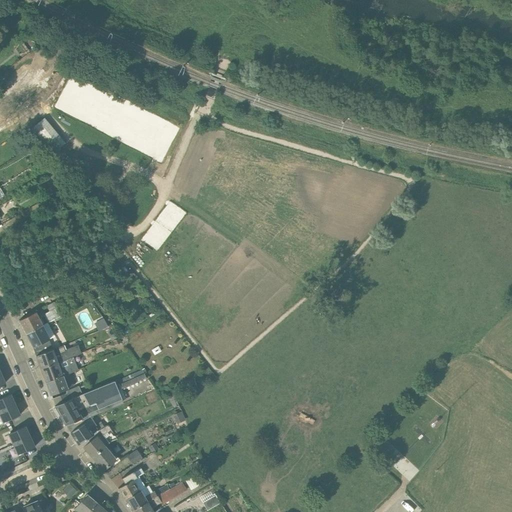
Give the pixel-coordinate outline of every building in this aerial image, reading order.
[(31,130),(51,155),(65,143),(45,118),(31,130)] [(67,158),(63,152),(55,158),(60,164),(67,158)] [(44,158),(40,153),(35,157),(39,162),(44,158)] [(56,168),(47,156),(40,162),(51,174),(56,168)] [(74,170),(68,165),(64,169),(70,174),(74,170)] [(66,183),(59,172),(51,177),(58,188),(66,183)] [(111,197),(102,189),(94,197),(103,205),(111,197)] [(97,256),(93,259),(97,266),(102,263),(97,256)] [(62,316),(54,301),(47,304),(41,309),(48,322),(55,319),(55,320),(62,316)] [(35,312),(18,321),(26,334),(43,325),(35,312)] [(33,348),(36,356),(52,349),(49,339),(50,339),(43,325),(26,334),(33,348)] [(40,370),(58,363),(81,354),(78,345),(66,350),(66,352),(59,355),(60,358),(56,360),(52,349),(36,356),(40,370)] [(58,363),(40,370),(45,383),(70,374),(84,368),(82,362),(62,370),(63,373),(61,373),(58,363)] [(45,383),(50,396),(51,396),(74,386),(70,374),(45,383)] [(120,385),(121,390),(146,379),(144,375),(120,385)] [(180,382),(183,392),(196,387),(194,378),(180,382)] [(122,400),(114,381),(82,394),(55,406),(54,406),(65,425),(85,417),(84,416),(122,400)] [(52,397),(55,406),(82,394),(79,387),(52,397)] [(10,394),(0,399),(0,411),(15,405),(10,394)] [(15,405),(0,411),(0,416),(3,423),(20,415),(15,405)] [(177,425),(185,421),(181,412),(173,416),(177,425)] [(78,445),(93,434),(85,423),(70,433),(78,445)] [(25,426),(8,434),(13,444),(30,437),(25,426)] [(84,447),(92,457),(105,446),(97,436),(84,447)] [(30,437),(13,444),(18,455),(34,447),(30,437)] [(396,451),(385,441),(377,450),(388,459),(396,451)] [(158,448),(155,443),(148,447),(151,452),(158,448)] [(103,470),(116,459),(105,446),(92,457),(103,470)] [(136,450),(127,457),(133,465),(142,459),(140,456),(138,452),(136,450)] [(202,466),(198,459),(189,465),(194,472),(202,466)] [(125,485),(118,489),(125,500),(141,490),(145,488),(138,477),(136,478),(133,472),(121,479),(125,485)] [(132,511),(153,511),(151,508),(161,503),(162,505),(187,491),(182,483),(169,490),(169,489),(153,499),(148,502),(132,511)] [(64,488),(72,496),(77,492),(69,484),(64,488)] [(125,500),(132,511),(148,502),(153,499),(169,489),(167,485),(150,494),(146,488),(145,488),(141,490),(125,500)] [(77,511),(76,511),(88,511),(96,503),(86,495),(74,509),(77,511)] [(48,511),(46,505),(45,505),(46,506),(40,508),(36,501),(24,507),(25,511),(48,511)] [(88,511),(106,511),(96,503),(88,511)] [(205,508),(207,511),(215,506),(214,503),(210,503),(206,505),(205,508)]
